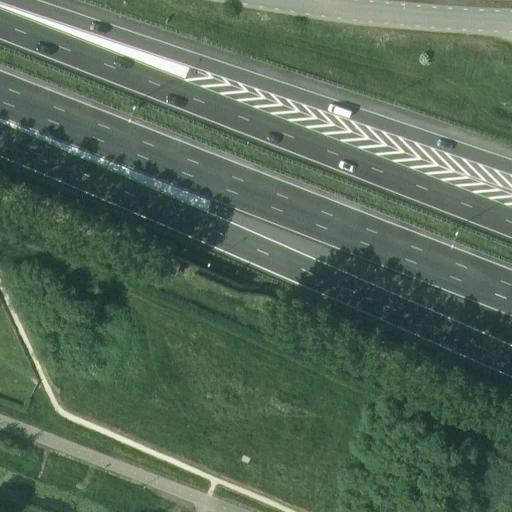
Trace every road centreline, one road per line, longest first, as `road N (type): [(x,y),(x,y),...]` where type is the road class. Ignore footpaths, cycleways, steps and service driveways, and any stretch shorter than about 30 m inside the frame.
road 1 (motorway): [(0,103),(200,224),(511,362)]
road 2 (motorway): [(511,219),(0,18)]
road 3 (motorway): [(0,93),(511,294)]
road 4 (motorway): [(511,167),(0,4)]
road 5 (tertiary): [(511,21),(288,0)]
